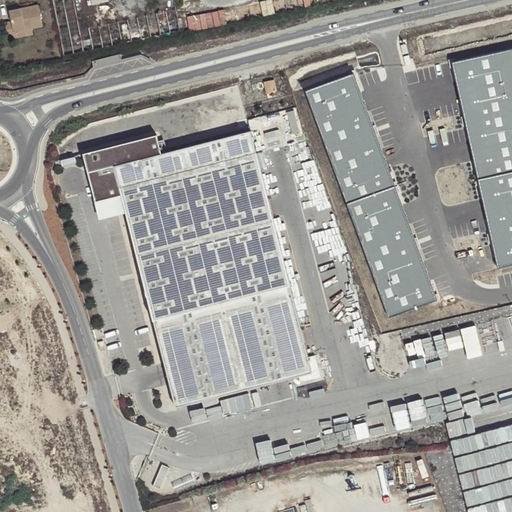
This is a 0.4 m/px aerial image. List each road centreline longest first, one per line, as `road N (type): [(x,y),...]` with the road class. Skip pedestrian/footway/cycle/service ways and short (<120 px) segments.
road 1 (secondary): [(415,12),(195,55),(8,112)]
road 2 (secondary): [(33,143),(62,111),(87,102),(415,12)]
road 3 (unknown): [(361,402),(298,165)]
road 4 (unclassified): [(135,511),(77,301),(61,279)]
